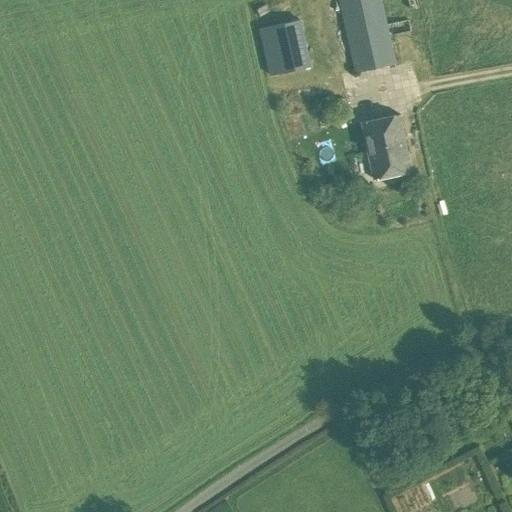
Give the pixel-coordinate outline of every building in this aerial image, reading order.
[(338,0),(355,73),(397,64),(382,0),(338,0)] [(301,21),(259,29),(270,76),(311,67),(301,21)] [(328,115),(346,110),(340,92),(323,97),(328,115)] [(290,107),(288,125),(312,127),(313,109),(290,107)] [(400,114),(362,122),(374,180),(412,171),(400,114)]
